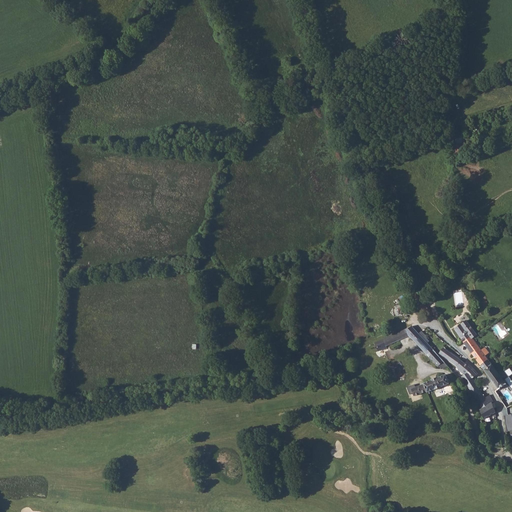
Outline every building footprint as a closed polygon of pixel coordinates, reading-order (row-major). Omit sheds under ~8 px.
[(462,150),(465,150),(465,134),(454,134),(454,154),(462,155),(462,150)] [(452,326),(462,339),(469,334),(470,335),(474,332),(464,318),(452,326)] [(412,324),(393,332),(397,339),(409,334),(422,349),(428,343),(420,334),(412,324)] [(393,332),(382,337),(385,344),(397,339),(393,332)] [(469,334),(462,339),(478,362),(485,356),(484,355),(470,335),(469,334)] [(428,343),(422,349),(428,355),(434,350),(430,345),(428,343)] [(455,369),(453,371),(457,376),(460,375),(466,370),(470,368),(462,359),(447,347),(442,353),(455,362),(456,364),(456,367),(455,369)] [(434,350),(428,355),(436,364),(442,359),(434,350)] [(485,356),(478,362),(488,376),(496,371),(487,358),(489,357),(486,353),(484,355),(485,356)] [(400,361),(391,365),(397,380),(407,375),(400,361)] [(470,368),(466,370),(470,376),(474,373),(470,368)] [(466,370),(460,375),(471,393),(478,388),(470,376),(466,370)] [(496,371),(488,376),(495,385),(502,380),(496,371)] [(444,373),(435,377),(439,385),(447,382),(444,373)] [(435,377),(430,379),(433,387),(439,385),(435,377)] [(430,379),(422,382),(425,389),(425,390),(433,387),(430,379)] [(422,382),(410,387),(413,394),(425,389),(422,382)] [(478,388),(471,393),(480,406),(478,407),(478,409),(482,415),(489,412),(490,415),(494,413),(490,401),(485,404),(480,397),(482,395),(478,388)] [(487,392),(482,395),(480,397),(485,404),(490,401),(492,400),(487,392)]
